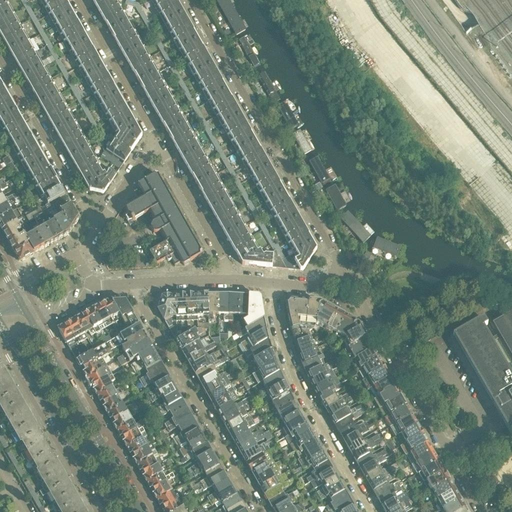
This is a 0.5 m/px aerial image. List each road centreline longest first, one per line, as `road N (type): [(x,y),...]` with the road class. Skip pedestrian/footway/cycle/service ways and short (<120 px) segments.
road 1 (residential): [(189,0),(331,248),(337,273)]
road 2 (residential): [(337,273),(351,283),(482,511)]
road 3 (residential): [(134,283),(260,511)]
road 4 (residential): [(273,283),(295,380),(369,511)]
road 5 (residential): [(0,57),(97,227)]
road 6 (residential): [(78,0),(155,140)]
road 7 (residential): [(155,140),(229,279)]
road 8 (tertiary): [(0,321),(76,456)]
road 9 (tertiary): [(100,442),(34,327)]
